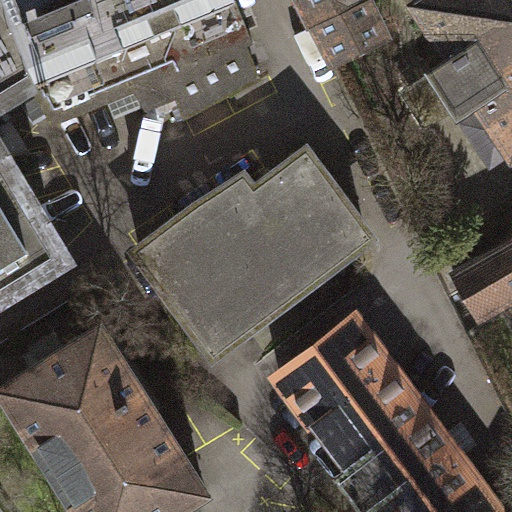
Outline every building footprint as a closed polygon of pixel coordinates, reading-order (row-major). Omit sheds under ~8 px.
[(0,0),(0,323),(83,271),(68,247),(19,165),(0,132),(0,124),(42,101),(2,0),(0,0)] [(236,0),(2,0),(42,101),(54,130),(136,95),(148,115),(178,103),(186,124),(264,83),(250,48),(255,47),(236,0)] [(294,0),(312,33),(376,2),(374,0),(294,0)] [(511,0),(411,0),(406,3),(452,73),(437,83),(468,131),(485,120),(511,160),(511,0)] [(376,2),(312,33),(334,76),(397,44),(376,2)] [(249,173),(134,256),(215,367),(383,244),(312,148),(259,187),(249,173)] [(511,242),(456,276),(477,319),(511,299),(511,242)] [(497,511),(357,318),(280,373),(348,467),(339,474),(364,509),(375,502),(382,511),(497,511)] [(0,404),(69,511),(208,511),(218,506),(105,329),(0,396),(0,404)]
